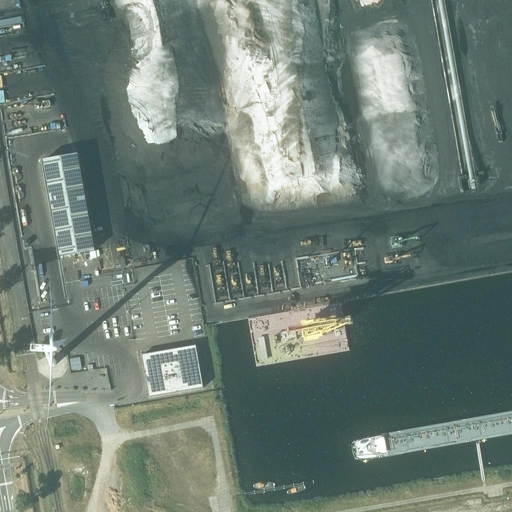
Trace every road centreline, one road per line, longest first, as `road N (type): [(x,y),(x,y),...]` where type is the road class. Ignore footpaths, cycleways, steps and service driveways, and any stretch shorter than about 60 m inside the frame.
road 1 (track): [(223,511),(209,423),(111,439),(93,400)]
road 2 (track): [(511,482),(335,511)]
